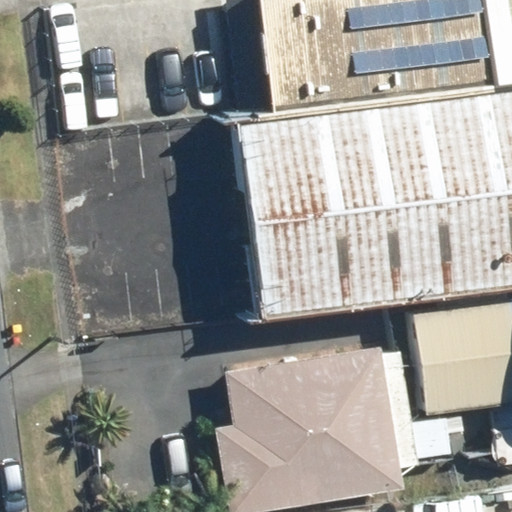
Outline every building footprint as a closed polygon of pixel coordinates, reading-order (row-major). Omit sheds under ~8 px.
[(463,43),(457,0),(228,0),(237,68),(463,43)] [(511,241),(511,37),(463,43),(237,68),(204,71),(225,271),(511,241)] [(511,266),(467,272),(484,415),(511,412),(511,266)] [(340,297),(168,317),(184,458),(356,438),(340,297)] [(511,511),(511,474),(225,511),(511,511)]
